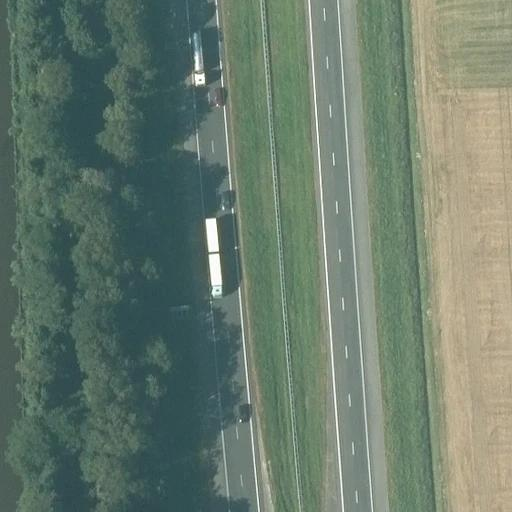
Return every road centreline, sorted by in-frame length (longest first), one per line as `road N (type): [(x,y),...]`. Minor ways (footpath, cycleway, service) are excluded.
road 1 (motorway): [(200,0),(242,511)]
road 2 (motorway): [(356,511),(322,0)]
